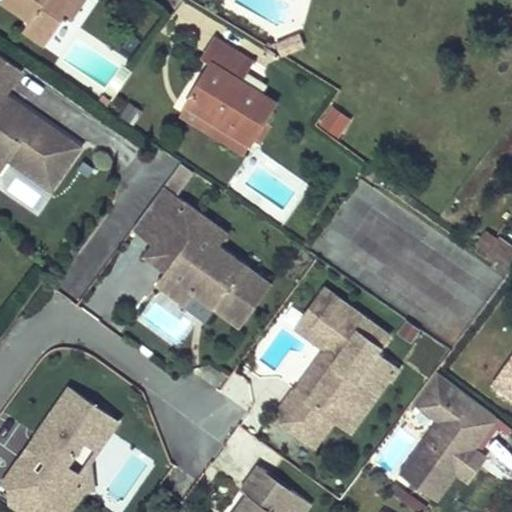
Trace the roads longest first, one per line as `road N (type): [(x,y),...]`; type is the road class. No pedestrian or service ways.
road 1 (unknown): [(53,311),(132,230),(148,188),(125,157),(25,106)]
road 2 (residential): [(196,414),(53,311),(0,383)]
